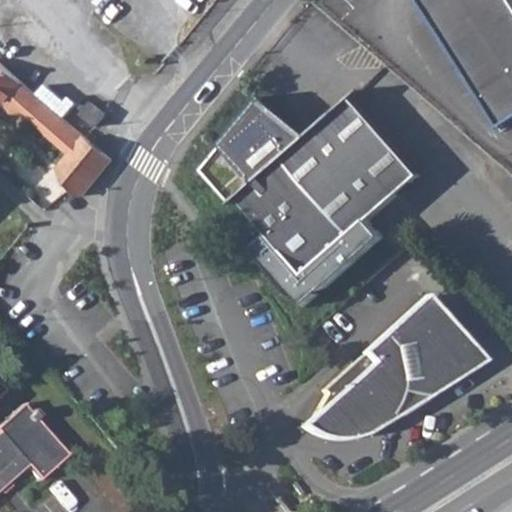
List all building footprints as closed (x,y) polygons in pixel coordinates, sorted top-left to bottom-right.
[(511,0),(421,0),(420,1),(501,130),(511,122),(511,0)] [(0,110),(25,113),(71,153),(60,165),(60,168),(72,187),(79,197),(81,199),(113,158),(112,157),(108,153),(98,145),(0,61),(0,110)] [(417,176),(352,101),(308,139),(264,97),(205,169),(234,203),(241,198),(272,234),(255,248),(304,302),(346,265),(334,251),(417,176)] [(91,101),(82,112),(96,124),(106,113),(91,101)] [(311,420),(305,432),(316,435),(329,438),(341,438),(352,436),(361,433),(370,426),(379,418),(388,404),(393,389),(422,394),(473,360),(443,326),(436,330),(420,303),(369,351),(366,350),(319,394),(322,398),(316,412),(311,420)] [(0,486),(23,466),(37,482),(66,456),(20,406),(0,423),(0,486)]
